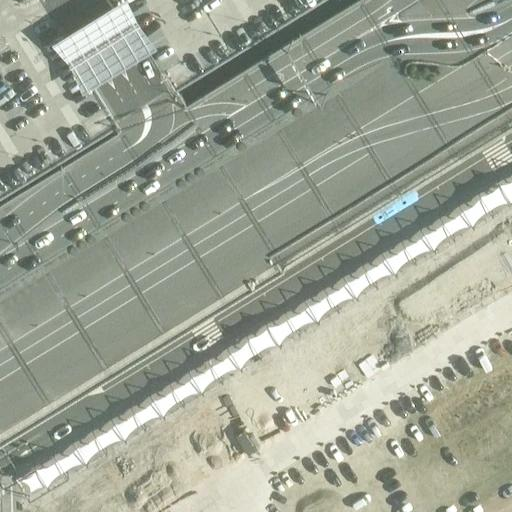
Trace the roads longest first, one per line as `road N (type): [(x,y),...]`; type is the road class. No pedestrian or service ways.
road 1 (primary): [(0,351),(511,35)]
road 2 (tertiary): [(0,338),(511,25)]
road 3 (tertiary): [(397,0),(0,231)]
road 4 (primary): [(0,268),(353,48)]
road 5 (primary): [(0,244),(67,179),(140,134),(142,99)]
road 6 (primary): [(353,48),(379,36),(483,25),(511,13)]
